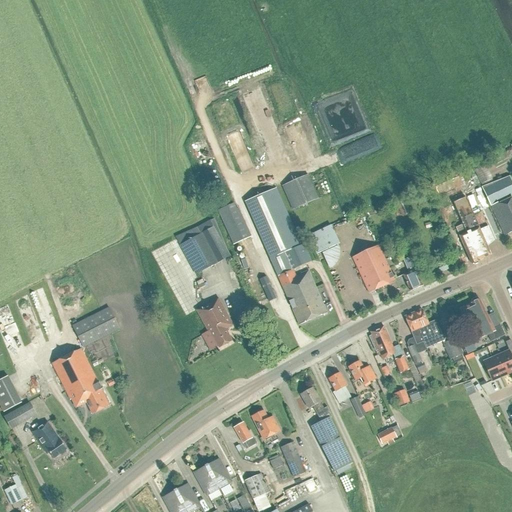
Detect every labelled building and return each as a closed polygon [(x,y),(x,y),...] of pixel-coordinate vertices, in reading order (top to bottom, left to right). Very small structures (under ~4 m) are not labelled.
[(291,75),(281,79),(284,87),(294,83),(291,75)] [(357,104),(331,111),(339,137),(369,128),(365,115),(361,117),(357,104)] [(272,139),(286,136),(281,114),(267,117),(272,139)] [(286,136),(275,140),(283,163),(294,159),(286,136)] [(207,154),(217,148),(213,141),(203,147),(207,154)] [(329,156),(315,160),(317,168),(331,164),(329,156)] [(492,179),(485,165),(474,170),(481,184),(492,179)] [(308,175),(287,185),(284,186),(294,210),(319,199),(308,175)] [(491,207),(511,197),(511,196),(511,181),(510,176),(482,187),(491,207)] [(435,187),(439,197),(462,187),(458,177),(435,187)] [(299,325),(326,313),(308,271),(296,276),(293,270),(311,262),(303,245),(301,246),(276,190),(245,203),(299,325)] [(511,198),(511,197),(491,207),(504,236),(511,232),(511,198)] [(488,226),(479,230),(463,198),(451,204),(461,225),(454,229),(471,264),(474,265),(478,263),(479,261),(480,260),(490,254),(487,247),(488,246),(494,241),(488,226)] [(400,213),(408,209),(405,200),(396,203),(400,213)] [(233,246),(252,238),(239,209),(237,209),(234,204),(218,211),(233,246)] [(210,221),(197,228),(200,235),(214,227),(210,221)] [(335,235),(340,234),(341,239),(345,238),(343,223),(333,224),(335,235)] [(310,236),(312,240),(310,241),(317,254),(339,244),(331,226),(310,236)] [(230,258),(214,227),(200,235),(197,228),(175,237),(196,276),(230,258)] [(369,294),(395,282),(377,245),(374,247),(373,245),(370,247),(370,249),(351,258),(369,294)] [(403,275),(410,292),(411,291),(414,292),(416,290),(417,288),(423,286),(418,276),(421,275),(418,269),(412,257),(403,261),(409,273),(403,275)] [(277,299),(267,277),(260,280),(269,302),(277,299)] [(41,293),(28,298),(43,345),(55,341),(53,335),(68,330),(54,286),(40,291),(41,293)] [(73,301),(87,294),(83,287),(70,294),(73,301)] [(95,313),(120,302),(114,287),(86,299),(85,296),(78,299),(84,313),(93,309),(95,313)] [(219,348),(232,341),(226,329),(233,326),(218,298),(196,310),(211,337),(212,337),(219,348)] [(490,342),(504,335),(500,326),(494,329),(487,316),(479,300),(476,299),(473,301),(472,303),(471,304),(471,305),(461,309),(467,322),(465,323),(469,330),(476,327),(481,338),(487,335),(490,342)] [(3,312),(20,360),(37,354),(33,344),(32,344),(19,306),(3,312)] [(120,330),(109,308),(72,326),(83,348),(120,330)] [(422,309),(415,312),(417,316),(415,316),(420,329),(418,330),(426,348),(444,341),(435,320),(430,323),(431,323),(428,324),(422,309)] [(426,348),(418,330),(420,329),(415,316),(417,316),(415,312),(405,317),(411,332),(413,338),(408,340),(407,343),(409,349),(414,347),(417,355),(427,350),(426,348)] [(494,329),(500,326),(494,313),(487,316),(494,329)] [(383,326),(370,332),(372,336),(369,337),(378,356),(380,355),(382,359),(392,355),(394,360),(399,374),(408,370),(398,346),(392,348),(390,343),(391,343),(387,336),(388,336),(383,326)] [(463,356),(461,352),(455,339),(444,344),(450,361),(463,356)] [(421,363),(417,355),(414,347),(409,349),(408,350),(420,374),(427,371),(425,368),(426,367),(423,362),(421,363)] [(109,406),(81,349),(52,364),(70,400),(72,400),(76,408),(86,403),(92,414),(109,406)] [(500,354),(509,374),(511,373),(511,357),(509,350),(500,354)] [(491,358),(500,378),(509,374),(500,354),(491,358)] [(500,378),(491,358),(482,362),(491,382),(500,378)] [(429,371),(439,366),(435,359),(425,365),(429,371)] [(480,370),(478,364),(476,359),(468,362),(472,371),(472,373),(480,370)] [(364,369),(359,361),(348,368),(356,381),(361,378),(365,385),(376,378),(369,366),(364,369)] [(384,376),(390,374),(387,366),(381,368),(384,376)] [(18,405),(33,396),(19,369),(0,379),(0,380),(6,392),(10,390),(18,405)] [(347,386),(339,373),(328,379),(335,392),(333,393),(339,404),(350,397),(345,387),(347,386)] [(123,374),(116,377),(119,382),(125,379),(123,374)] [(320,403),(312,388),(300,395),(308,409),(313,406),(321,422),(311,427),(335,472),(353,463),(343,445),(344,445),(330,418),(332,416),(327,407),(324,409),(320,403)] [(381,397),(370,400),(373,409),(384,406),(381,397)] [(365,416),(357,398),(350,401),(359,419),(365,416)] [(373,410),(370,402),(362,406),(365,413),(373,410)] [(4,420),(10,430),(36,416),(29,404),(4,420)] [(263,412),(252,418),(266,442),(272,438),(271,437),(281,432),(273,416),(267,419),(263,412)] [(53,459),(67,450),(60,439),(59,440),(47,423),(32,433),(45,451),(47,450),(53,459)] [(248,432),(243,423),(234,428),(243,444),(246,450),(248,448),(249,448),(255,445),(251,439),(253,437),(250,431),(248,432)] [(397,427),(392,429),(377,436),(381,445),(386,442),(388,446),(393,443),(392,440),(401,435),(397,427)] [(293,443),(281,448),(293,478),(306,473),(293,443)] [(273,469),(282,465),(279,457),(270,461),(273,469)] [(206,466),(220,491),(225,488),(224,485),(230,482),(218,460),(206,466)] [(220,491),(206,466),(195,473),(207,494),(213,491),(214,494),(220,491)] [(269,493),(261,474),(244,482),(257,511),(259,511),(270,507),(264,495),(269,493)] [(12,506),(23,500),(15,485),(4,491),(12,506)] [(187,485),(175,491),(186,511),(194,511),(193,510),(199,507),(187,485)] [(186,511),(175,491),(164,498),(171,511),(186,511)] [(252,511),(244,496),(237,500),(243,511),(252,511)] [(349,508),(357,502),(355,498),(346,503),(349,508)]
